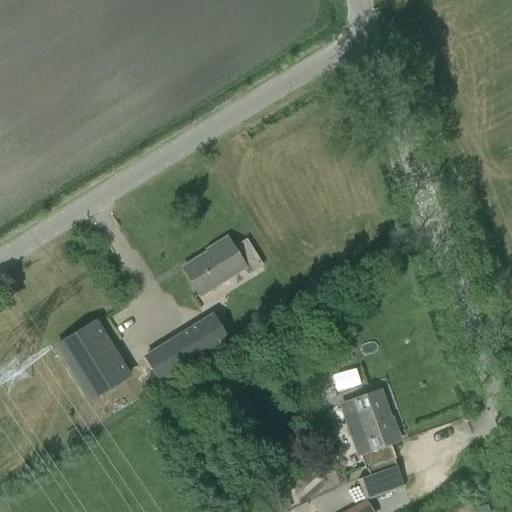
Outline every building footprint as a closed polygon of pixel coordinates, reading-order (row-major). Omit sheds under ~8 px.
[(233,249),(228,241),(182,269),(199,298),(244,270),(248,276),(262,267),(246,241),(233,249)] [(227,340),(212,317),(144,359),(159,383),(227,340)] [(127,378),(94,324),(56,347),(89,401),(127,378)] [(332,374),(336,391),(359,386),(356,369),(332,374)] [(367,449),(361,451),(370,476),(357,480),(364,500),(403,487),(393,458),(394,457),(389,445),(400,441),(380,391),(350,402),(367,449)]
